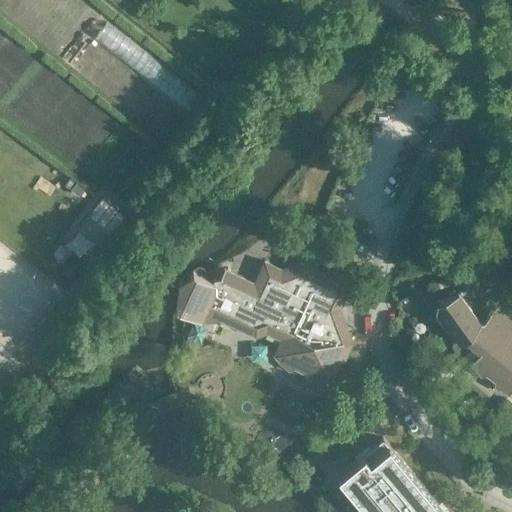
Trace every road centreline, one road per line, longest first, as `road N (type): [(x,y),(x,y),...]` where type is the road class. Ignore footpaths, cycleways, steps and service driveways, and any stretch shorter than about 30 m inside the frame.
road 1 (residential): [(485,78),(424,150),(395,229),(377,319),(382,359),(441,454),(511,501)]
road 2 (unclassified): [(485,78),(393,0)]
